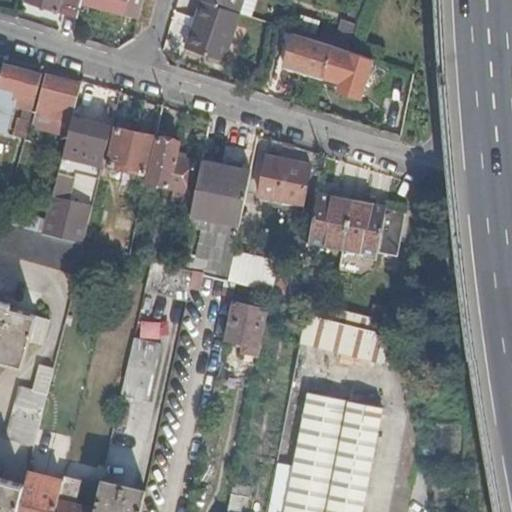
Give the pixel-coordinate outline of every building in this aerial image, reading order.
[(62,2),(81,8),(83,0),(28,0),(28,2),(59,12),(61,8),(62,2)] [(140,17),(144,0),(131,0),(128,13),(140,17)] [(205,0),(207,1),(233,9),(235,0),(205,0)] [(229,61),(245,13),(233,9),(207,1),(191,47),(229,61)] [(61,8),(80,13),(81,8),(62,2),(61,8)] [(333,43),(347,48),(356,21),(343,17),(333,43)] [(340,83),(350,52),(295,34),(285,64),(340,83)] [(37,96),(43,73),(4,64),(1,76),(0,79),(0,130),(5,132),(11,113),(15,107),(20,92),(37,96)] [(72,123),(73,118),(82,83),(48,75),(37,114),(72,123)] [(14,132),(27,135),(30,122),(17,118),(14,132)] [(103,166),(113,126),(73,118),(72,123),(64,156),(103,166)] [(146,172),(154,136),(117,127),(108,164),(129,169),(129,168),(146,172)] [(190,191),(196,162),(176,157),(179,142),(159,137),(148,181),(190,191)] [(202,160),(180,267),(194,271),(229,279),(241,220),(255,150),(226,144),(222,164),(202,160)] [(303,203),(311,163),(268,154),(260,194),(303,203)] [(378,250),(387,206),(381,205),(319,191),(309,239),(378,253),(378,250)] [(84,240),(94,203),(55,193),(45,231),(84,240)] [(378,250),(397,254),(406,210),(387,206),(378,250)] [(0,251),(80,273),(87,244),(44,233),(0,222),(0,251)] [(180,267),(153,260),(146,289),(188,298),(194,271),(180,267)] [(233,295),(224,337),(246,342),(260,345),(267,308),(238,301),(238,296),(233,295)] [(309,300),(301,341),(407,367),(399,323),(344,308),(309,300)] [(0,305),(0,359),(23,366),(30,340),(43,344),(51,319),(0,305)] [(135,337),(122,391),(150,398),(163,344),(135,337)] [(260,345),(246,342),(245,350),(260,353),(261,345),(260,345)] [(8,437),(36,445),(56,369),(42,366),(35,390),(22,387),(8,437)] [(285,511),(362,511),(383,405),(309,391),(285,511)] [(26,483),(18,511),(55,511),(59,500),(63,482),(29,472),(26,483)] [(0,511),(18,511),(26,483),(0,476),(0,511)] [(95,509),(94,511),(142,511),(147,490),(102,478),(95,509)] [(55,511),(94,511),(95,509),(59,500),(55,511)]
